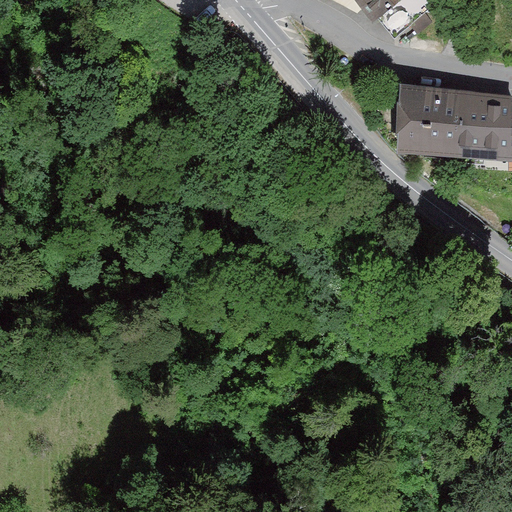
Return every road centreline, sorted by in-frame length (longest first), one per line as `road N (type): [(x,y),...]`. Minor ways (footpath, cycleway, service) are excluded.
road 1 (secondary): [(244,11),(372,155),(511,261)]
road 2 (unclassified): [(511,78),(401,62),(295,3),(244,11)]
